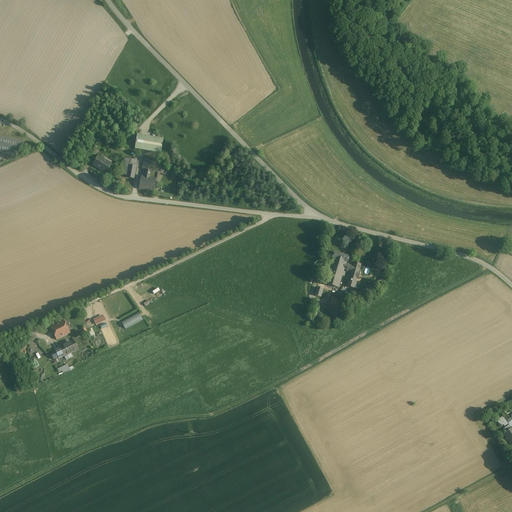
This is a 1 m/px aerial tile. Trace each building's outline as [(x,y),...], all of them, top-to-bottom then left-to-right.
[(24,141),(0,136),(0,153),(21,157),(24,141)] [(163,140),(138,136),(136,149),(161,154),(163,140)] [(98,156),(93,165),(106,173),(112,165),(98,156)] [(122,175),(127,176),(129,166),(136,167),(137,160),(132,159),(125,158),(122,175)] [(146,170),(145,177),(149,178),(152,160),(144,159),(142,170),(146,170)] [(127,176),(127,178),(134,179),(136,167),(129,166),(127,176)] [(145,177),(141,176),(139,189),(154,192),(156,179),(149,178),(145,177)] [(334,252),(332,258),(334,259),(346,262),(348,263),(349,257),(334,252)] [(346,262),(334,259),(326,285),(338,288),(344,270),(346,264),(346,262)] [(354,263),(353,266),(352,272),(348,286),(354,288),(357,279),(358,273),(361,265),(354,263)] [(323,289),(317,288),(314,295),(320,297),(323,289)] [(334,298),(325,310),(336,318),(343,306),(343,307),(333,300),(334,298)] [(126,329),(144,319),(140,311),(122,321),(126,329)] [(73,316),(50,327),(57,340),(79,329),(73,316)] [(103,316),(94,320),(96,325),(105,321),(103,316)] [(73,340),(60,347),(61,349),(64,355),(65,356),(78,350),(73,340)] [(64,355),(61,349),(51,354),(53,360),(64,355)] [(74,369),(73,367),(70,368),(69,364),(59,368),(61,372),(62,371),(63,373),(74,369)] [(511,428),(509,425),(506,427),(508,431),(506,432),(503,434),(511,446),(511,428)]
